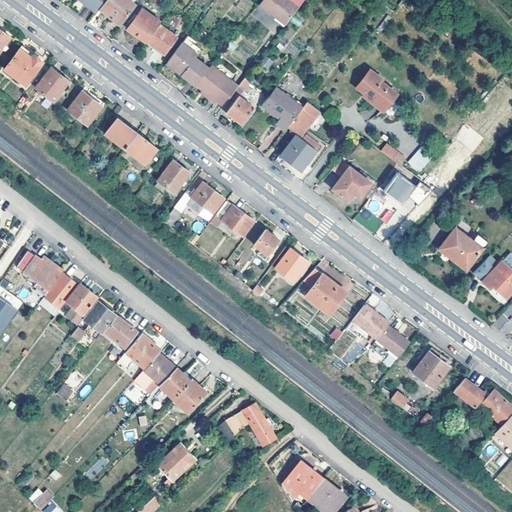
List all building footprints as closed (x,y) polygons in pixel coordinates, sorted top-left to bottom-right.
[(106,0),(81,0),(85,2),(86,0),(90,4),(89,6),(97,12),(100,8),(106,0)] [(135,2),(131,0),(106,0),(100,8),(120,23),(135,2)] [(262,0),(259,4),(285,24),(296,8),(286,0),(262,0)] [(146,41),(160,23),(161,21),(144,8),(129,28),(146,41)] [(178,37),(160,23),(146,41),(164,55),(178,37)] [(0,51),(12,36),(0,27),(0,51)] [(185,38),(182,43),(197,55),(201,50),(185,38)] [(182,73),(181,75),(194,86),(196,85),(208,68),(195,58),(197,55),(182,43),(167,62),(182,73)] [(44,61),(23,45),(6,68),(27,84),(44,61)] [(260,65),(268,69),(272,61),(264,57),(260,65)] [(167,62),(166,64),(181,75),(182,73),(167,62)] [(218,101),(233,82),(211,65),(208,68),(196,85),(202,90),(210,96),(208,98),(216,104),(218,101)] [(70,81),(52,68),(37,87),(55,100),(70,81)] [(370,68),(356,86),(367,94),(366,97),(383,110),(397,92),(380,80),(382,78),(370,68)] [(250,81),(244,77),(239,85),(244,89),(250,81)] [(223,106),(238,86),(233,82),(218,101),(223,106)] [(223,106),(221,108),(241,124),(254,107),(238,96),(244,89),(239,85),(238,86),(223,106)] [(287,127),(302,107),(275,87),(269,95),(261,105),(281,120),(279,124),(285,129),(287,127)] [(210,96),(202,90),(201,92),(208,98),(210,96)] [(103,106),(83,91),(69,109),(88,124),(103,106)] [(307,101),(302,107),(315,117),(320,111),(313,105),(307,101)] [(308,126),(315,117),(302,107),(287,127),(295,133),(297,134),(300,136),(308,126)] [(126,147),(137,132),(118,118),(106,133),(125,148),(126,147)] [(137,132),(126,147),(146,162),(157,148),(137,132)] [(303,138),(300,136),(297,134),(281,155),(302,170),(318,149),(303,138)] [(306,134),(303,138),(318,149),(321,145),(306,134)] [(386,142),(381,149),(392,158),(398,151),(386,142)] [(422,146),(407,163),(419,173),(433,156),(422,146)] [(354,192),(360,195),(371,180),(341,159),(332,168),(341,176),(332,188),(348,200),(354,192)] [(190,172),(174,160),(158,180),(175,192),(190,172)] [(416,185),(398,171),(383,190),(391,196),(400,202),(401,203),(407,196),(416,185)] [(416,185),(407,196),(418,204),(431,189),(419,180),(416,185)] [(203,182),(191,197),(210,211),(215,215),(226,199),(203,182)] [(207,214),(210,211),(191,197),(185,192),(182,195),(190,201),(207,214)] [(181,212),(190,201),(182,195),(174,206),(181,212)] [(400,202),(391,196),(388,201),(396,207),(400,202)] [(215,215),(213,218),(219,223),(221,220),(243,236),(254,221),(226,199),(215,215)] [(181,212),(174,206),(163,220),(170,225),(181,212)] [(387,223),(393,213),(386,209),(380,219),(387,223)] [(471,239),(455,227),(439,248),(465,268),(481,247),(471,239)] [(278,240),(265,230),(254,244),(267,254),(278,240)] [(193,243),(198,237),(193,233),(189,239),(193,243)] [(471,239),(481,247),(486,241),(476,233),(471,239)] [(23,271),(35,254),(27,249),(16,266),(23,271)] [(307,262),(290,249),(275,268),(292,281),(307,262)] [(511,253),(510,251),(503,259),(511,268),(511,253)] [(23,271),(37,281),(49,289),(62,270),(64,269),(44,255),(41,259),(35,254),(23,271)] [(511,268),(503,259),(494,268),(492,266),(496,262),(489,255),(472,271),(490,288),(492,285),(505,297),(511,290),(511,268)] [(330,314),(345,294),(332,284),(333,281),(315,267),(303,280),(312,287),(306,295),(330,314)] [(49,289),(48,290),(65,303),(67,301),(80,283),(62,270),(49,289)] [(237,270),(233,275),(240,280),(244,274),(237,270)] [(49,289),(37,281),(34,285),(46,293),(48,290),(49,289)] [(347,292),(333,281),(332,284),(345,294),(347,292)] [(97,295),(80,282),(80,283),(67,301),(83,314),(97,295)] [(257,283),(252,289),(258,294),(263,288),(257,283)] [(18,310),(0,297),(0,332),(2,333),(18,310)] [(84,318),(101,332),(116,314),(98,299),(84,318)] [(63,303),(59,312),(65,315),(70,306),(63,303)] [(388,325),(390,322),(375,309),(373,312),(365,306),(354,319),(378,338),(388,325)] [(137,330),(118,315),(105,332),(124,346),(137,330)] [(399,356),(411,342),(398,332),(397,333),(388,325),(378,338),(377,338),(399,356)] [(78,340),(85,331),(78,326),(71,335),(78,340)] [(330,336),(336,340),(342,331),(335,327),(330,336)] [(133,358),(146,367),(160,351),(161,348),(142,332),(118,360),(126,366),(133,358)] [(449,359),(432,346),(413,372),(434,387),(449,366),(446,363),(449,359)] [(176,366),(160,351),(146,367),(145,369),(160,383),(176,366)] [(389,353),(382,362),(388,366),(395,357),(389,353)] [(173,397),(190,380),(176,366),(160,383),(159,384),(173,397)] [(488,395),(483,391),(466,376),(454,389),(476,408),(477,408),(486,415),(489,412),(499,422),(511,408),(511,405),(496,391),(492,391),(490,393),(488,395)] [(206,391),(192,378),(190,380),(173,397),(188,411),(206,391)] [(73,391),(63,384),(56,392),(66,399),(73,391)] [(396,391),(391,398),(401,406),(407,400),(396,391)] [(218,426),(228,442),(247,424),(249,422),(263,444),(276,436),(268,424),(272,422),(269,416),(265,418),(255,402),(225,420),(218,426)] [(494,432),(511,447),(511,413),(494,432)] [(141,427),(148,425),(145,415),(138,417),(141,427)] [(195,457),(180,442),(157,463),(170,476),(165,481),(169,485),(174,480),(172,478),(195,457)] [(91,479),(108,462),(102,456),(85,473),(91,479)] [(303,503),(323,477),(300,459),(282,482),(287,490),(303,503)] [(143,471),(139,467),(129,477),(133,481),(143,471)] [(55,470),(50,475),(56,481),(61,475),(55,470)] [(323,477),(303,503),(312,510),(316,505),(326,511),(332,511),(346,495),(323,477)] [(42,492),(49,499),(52,495),(45,488),(42,492)] [(49,499),(42,492),(34,501),(41,508),(49,499)] [(139,509),(142,511),(152,511),(163,502),(154,494),(139,509)] [(63,511),(53,501),(42,511),(63,511)]
